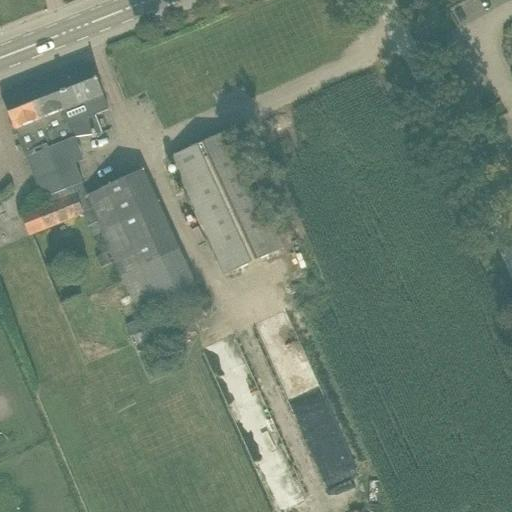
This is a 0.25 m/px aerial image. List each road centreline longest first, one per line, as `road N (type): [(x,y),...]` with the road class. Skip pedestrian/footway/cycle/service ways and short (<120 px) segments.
road 1 (unclassified): [(511,258),(385,0)]
road 2 (tertiary): [(0,62),(156,0)]
